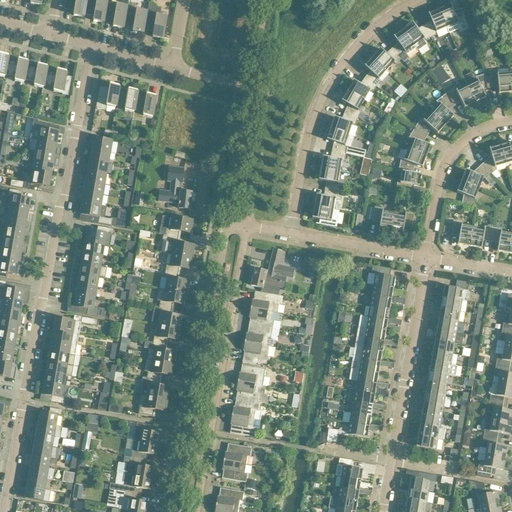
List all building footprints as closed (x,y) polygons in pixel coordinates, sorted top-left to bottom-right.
[(87,0),(66,0),(65,9),(66,9),(74,11),(73,16),(84,18),(87,0)] [(87,0),(84,18),(85,15),(86,15),(94,16),(93,21),(104,23),(108,1),(99,0),(87,0)] [(104,23),(105,20),(114,22),(113,27),(124,29),(127,7),(107,3),(108,1),(104,23)] [(450,5),(439,10),(447,28),(449,33),(458,29),(460,33),(468,29),(462,11),(462,9),(461,9),(461,10),(462,12),(455,14),(454,12),(453,12),(450,5)] [(147,12),(144,31),(145,31),(153,33),(152,38),(163,39),(164,37),(167,18),(160,17),(159,16),(160,11),(158,8),(148,6),(147,12)] [(128,7),(127,7),(124,29),(124,26),(125,26),(133,27),(133,32),(143,34),(147,12),(127,9),(128,7)] [(430,25),(425,27),(431,38),(437,35),(438,38),(449,33),(447,28),(439,10),(428,15),(431,22),(430,22),(430,25)] [(412,23),(403,30),(416,48),(418,51),(427,44),(425,41),(431,38),(425,27),(420,30),(418,29),(417,30),(412,23)] [(403,30),(393,37),(398,44),(397,44),(397,47),(393,51),(401,60),(404,63),(407,60),(409,58),(406,55),(416,48),(403,30)] [(488,46),(479,50),(483,59),(492,54),(488,46)] [(380,49),(372,58),(386,71),(394,63),(396,65),(401,60),(393,51),(388,55),(386,54),(386,55),(380,49)] [(451,49),(442,54),(445,59),(454,54),(452,51),(451,49)] [(0,77),(4,78),(5,75),(7,61),(8,56),(7,56),(0,54),(0,77)] [(372,58),(364,67),(370,72),(369,73),(370,75),(366,80),(376,87),(380,81),(378,79),(386,71),(372,58)] [(7,61),(5,75),(15,77),(15,82),(19,82),(18,88),(22,89),(23,83),(24,83),(24,80),(27,66),(28,61),(27,61),(19,60),(18,61),(18,63),(7,61)] [(27,66),(24,80),(35,82),(34,87),(43,89),(44,85),(46,72),(47,67),(46,67),(39,65),(38,65),(38,66),(37,68),(27,66)] [(440,67),(431,73),(437,83),(447,76),(440,67)] [(46,72),(44,85),(54,87),(53,92),(62,94),(62,95),(68,96),(70,83),(71,78),(65,77),(66,72),(65,72),(58,70),(57,70),(57,71),(57,74),(46,72)] [(497,71),(486,74),(489,86),(496,84),(497,86),(498,86),(498,94),(510,93),(508,74),(497,75),(497,71)] [(476,81),(465,86),(474,103),(485,98),(482,91),(483,90),(483,88),(489,86),(486,74),(475,78),(476,81)] [(353,81),(347,91),(364,101),(370,91),(372,93),(376,87),(366,80),(363,85),(360,84),(360,85),(353,81)] [(99,86),(95,109),(106,110),(107,107),(115,108),(116,105),(118,91),(119,86),(118,86),(111,85),(110,85),(110,86),(109,88),(99,86)] [(454,88),(445,95),(452,104),(458,100),(460,102),(460,101),(464,108),(474,103),(465,86),(456,91),(454,88)] [(118,91),(116,105),(125,107),(124,112),(123,118),(132,119),(132,118),(136,96),(137,96),(137,91),(129,90),(128,90),(128,91),(128,93),(118,91)] [(347,91),(341,102),(348,106),(348,107),(349,108),(346,114),(358,119),(361,112),(358,111),(364,101),(347,91)] [(136,96),(132,118),(143,120),(144,117),(152,118),(156,96),(155,96),(147,95),(147,96),(146,98),(137,96),(136,96)] [(438,104),(430,113),(445,126),(453,117),(447,111),(448,111),(447,109),(452,104),(445,95),(436,102),(438,104)] [(8,112),(6,123),(12,124),(14,114),(8,112)] [(421,119),(414,129),(425,135),(428,129),(431,130),(431,129),(437,134),(445,126),(430,113),(423,121),(421,119)] [(334,118),(330,129),(348,135),(352,124),(355,125),(358,119),(346,114),(344,119),(342,120),(341,120),(334,118)] [(33,120),(30,139),(31,140),(37,141),(56,144),(58,132),(49,131),(50,125),(37,123),(38,121),(33,120)] [(330,129),(326,141),(334,143),(334,144),(335,145),(334,151),(346,154),(364,158),(366,151),(350,147),(354,137),(348,135),(330,129)] [(412,140),(407,151),(425,158),(430,146),(423,143),(423,142),(421,141),(425,135),(414,129),(414,130),(408,139),(412,140)] [(93,138),(91,150),(110,153),(112,142),(93,138)] [(56,144),(37,141),(31,140),(29,150),(36,151),(54,154),(56,144)] [(511,143),(501,146),(506,164),(511,162),(511,143)] [(495,168),(506,164),(501,146),(489,149),(491,157),(490,157),(490,159),(483,166),(491,175),(496,170),(495,168)] [(108,164),(110,153),(91,150),(89,161),(108,164)] [(52,165),(54,154),(36,151),(34,162),(52,165)] [(322,157),(320,169),(339,172),(341,161),(344,162),(346,154),(334,151),(332,157),(330,158),(330,159),(322,157)] [(400,160),(398,171),(402,172),(410,173),(412,167),(414,166),(422,168),(425,158),(407,151),(404,161),(400,160)] [(89,161),(88,171),(106,174),(108,164),(89,161)] [(52,165),(34,162),(32,172),(50,176),(52,165)] [(465,171),(461,181),(479,188),(483,178),(486,179),(491,175),(483,166),(475,173),(473,173),(465,171)] [(159,191),(158,202),(178,204),(178,205),(179,205),(178,209),(183,209),(189,210),(190,201),(194,201),(195,194),(191,193),(178,191),(179,183),(182,184),(184,169),(169,167),(167,182),(171,182),(170,192),(159,191)] [(320,169),(318,181),(326,182),(326,183),(328,184),(327,190),(342,193),(343,185),(337,184),(339,172),(320,169)] [(104,185),(106,174),(88,171),(86,182),(104,185)] [(48,187),(50,176),(32,172),(30,184),(11,180),(10,186),(22,189),(22,188),(29,190),(30,190),(31,184),(48,187)] [(396,191),(410,194),(410,193),(408,193),(409,187),(411,187),(411,186),(419,187),(421,175),(413,174),(410,173),(402,172),(400,183),(397,183),(396,191)] [(479,188),(461,181),(456,193),(464,196),(463,197),(465,198),(464,204),(462,204),(461,205),(476,207),(477,200),(475,199),(479,188)] [(86,182),(84,192),(102,196),(104,185),(86,182)] [(11,196),(10,207),(28,210),(30,199),(21,197),(22,192),(9,189),(8,196),(11,196)] [(316,195),(314,207),(338,212),(339,212),(339,211),(340,200),(342,193),(327,190),(326,195),(324,196),(324,197),(316,195)] [(84,192),(82,203),(100,206),(102,196),(84,192)] [(137,192),(135,205),(144,206),(146,193),(137,192)] [(99,218),(98,224),(110,226),(112,220),(104,218),(106,207),(100,206),(82,203),(80,215),(91,216),(99,218)] [(27,216),(28,210),(10,207),(8,216),(8,218),(26,221),(27,216)] [(312,216),(312,219),(320,220),(319,224),(316,223),(316,224),(330,227),(336,228),(336,227),(335,227),(338,212),(314,207),(312,216)] [(379,231),(392,233),(395,214),(383,212),(383,209),(374,208),(373,216),(372,221),(372,222),(373,220),(378,221),(379,223),(380,223),(379,231)] [(395,214),(392,233),(402,235),(404,227),(406,225),(411,226),(411,229),(414,216),(414,214),(405,213),(405,216),(395,214)] [(357,216),(355,227),(361,228),(363,216),(357,215),(357,216)] [(159,234),(163,235),(178,238),(179,232),(190,234),(192,221),(164,217),(162,228),(160,227),(159,234)] [(24,232),(26,221),(8,218),(6,228),(24,232)] [(461,225),(462,223),(453,221),(451,236),(452,233),(457,234),(458,237),(459,237),(457,245),(469,247),(473,227),(461,225)] [(0,238),(4,239),(22,242),(24,232),(6,228),(0,227),(0,238)] [(87,231),(85,243),(104,246),(110,247),(112,236),(113,236),(114,230),(97,227),(96,233),(87,231)] [(473,227),(469,247),(481,249),(482,241),(483,241),(485,239),(491,240),(493,228),(484,227),(484,229),(473,227)] [(509,253),(511,234),(501,232),(501,230),(493,228),(491,240),(497,241),(497,243),(498,244),(497,251),(509,253)] [(177,243),(178,238),(163,235),(162,241),(162,242),(166,243),(164,254),(172,255),(192,258),(194,246),(177,243)] [(20,253),(22,242),(4,239),(2,250),(20,253)] [(104,246),(85,243),(83,253),(102,256),(104,246)] [(0,249),(0,260),(19,263),(20,253),(2,250),(0,249)] [(255,269),(251,286),(262,289),(261,293),(278,296),(278,295),(280,288),(283,289),(286,277),(292,279),(294,269),(278,265),(278,263),(282,265),(285,252),(282,251),(274,249),(270,264),(268,272),(255,269)] [(83,253),(82,264),(100,267),(102,256),(83,253)] [(166,265),(165,272),(178,274),(179,268),(190,270),(192,258),(172,255),(170,266),(166,265)] [(0,278),(6,279),(7,273),(17,275),(17,272),(18,272),(20,272),(21,266),(22,264),(19,263),(0,260),(0,278)] [(82,264),(80,274),(98,277),(105,279),(107,268),(100,267),(82,264)] [(373,266),(371,274),(375,275),(373,285),(373,286),(393,289),(393,288),(394,287),(395,285),(394,283),(395,278),(390,277),(391,269),(373,266)] [(177,280),(178,274),(165,272),(164,278),(168,279),(166,290),(185,294),(187,282),(177,280)] [(98,277),(80,274),(78,285),(96,288),(98,277)] [(443,294),(442,298),(462,301),(465,302),(465,301),(468,300),(469,293),(468,292),(469,283),(457,281),(455,289),(444,287),(444,288),(443,290),(442,292),(443,294)] [(94,299),(96,288),(78,285),(76,295),(94,299)] [(373,286),(371,296),(391,300),(391,301),(393,303),(398,304),(399,298),(394,298),(391,299),(392,295),(393,294),(393,292),(393,290),(393,289),(373,286)] [(0,287),(0,299),(22,303),(24,291),(5,288),(0,287)] [(160,301),(159,307),(171,310),(172,304),(183,306),(185,294),(166,290),(159,289),(157,301),(160,301)] [(252,300),(250,309),(273,313),(273,311),(278,312),(279,304),(281,304),(282,296),(278,295),(278,296),(261,293),(255,292),(253,300),(252,300)] [(73,295),(72,303),(75,303),(74,307),(78,308),(77,314),(98,317),(100,308),(93,307),(94,299),(76,295),(73,295)] [(371,296),(370,307),(389,310),(389,309),(391,308),(391,306),(390,304),(391,301),(391,300),(371,296)] [(440,304),(440,306),(440,307),(440,309),(460,312),(462,301),(442,298),(441,302),(440,304)] [(0,309),(20,313),(22,303),(0,299),(0,309)] [(151,324),(159,326),(179,329),(181,317),(170,315),(171,310),(159,307),(154,306),(151,324)] [(370,307),(368,318),(387,321),(387,322),(389,324),(394,325),(395,320),(390,319),(388,320),(388,317),(389,315),(390,313),(389,312),(389,310),(370,307)] [(0,309),(0,320),(18,324),(21,325),(22,318),(19,317),(20,313),(0,309)] [(250,318),(249,326),(272,330),(274,321),(271,321),(273,313),(250,309),(249,318),(250,318)] [(439,315),(438,319),(458,323),(460,312),(440,309),(440,310),(439,311),(439,313),(439,315)] [(511,313),(511,314),(510,313),(509,320),(504,319),(502,330),(511,332),(511,313)] [(56,319),(54,330),(79,335),(81,324),(97,326),(98,320),(75,316),(74,322),(56,319)] [(360,316),(358,327),(385,332),(386,331),(387,329),(387,327),(387,325),(387,322),(387,321),(368,318),(360,316)] [(436,325),(436,327),(437,329),(436,330),(456,333),(458,323),(438,319),(438,323),(436,325)] [(0,331),(16,335),(19,335),(20,328),(18,327),(18,324),(0,320),(0,331)] [(153,336),(152,343),(165,345),(166,339),(177,341),(179,329),(159,326),(157,337),(153,336)] [(246,334),(244,343),(269,347),(273,347),(274,340),(271,339),(272,330),(249,326),(247,334),(246,334)] [(358,327),(356,338),(384,342),(383,344),(386,345),(390,346),(391,341),(387,340),(384,341),(384,338),(386,336),(386,335),(385,333),(385,332),(358,327)] [(77,345),(79,335),(54,330),(52,341),(77,345)] [(435,336),(435,340),(454,344),(461,345),(463,334),(462,334),(456,333),(436,330),(436,331),(435,332),(435,334),(435,336)] [(504,349),(511,350),(511,332),(502,330),(500,341),(505,342),(504,349)] [(0,342),(14,345),(16,335),(0,331),(0,342)] [(356,338),(355,348),(382,353),(382,352),(383,350),(383,348),(383,347),(383,344),(384,342),(356,338)] [(433,346),(432,348),(433,350),(433,351),(452,355),(454,344),(435,340),(434,345),(433,346)] [(75,356),(77,345),(52,341),(50,352),(75,356)] [(145,341),(144,348),(149,349),(147,360),(173,365),(175,353),(167,351),(164,351),(165,345),(152,343),(145,341)] [(0,353),(13,356),(14,345),(0,342),(0,353)] [(266,364),(269,347),(244,343),(243,352),(244,352),(242,363),(255,365),(256,362),(266,364)] [(355,348),(353,359),(380,364),(380,365),(382,367),(387,367),(387,362),(383,361),(380,362),(381,359),(382,358),(382,356),(382,354),(382,353),(355,348)] [(511,350),(504,349),(503,355),(497,354),(495,366),(509,368),(510,362),(511,362),(511,350)] [(432,357),(431,362),(451,365),(452,355),(433,351),(433,352),(431,354),(431,356),(432,357)] [(73,366),(75,356),(50,352),(48,362),(73,366)] [(0,364),(11,366),(13,356),(0,353),(0,364)] [(353,359),(351,370),(378,374),(378,373),(379,372),(380,370),(379,368),(380,365),(380,364),(353,359)] [(144,371),(144,372),(146,372),(147,372),(146,378),(159,380),(160,375),(162,375),(171,376),(173,365),(147,360),(145,371),(144,371)] [(71,377),(73,366),(48,362),(46,373),(71,377)] [(429,368),(429,369),(429,371),(429,372),(449,376),(455,377),(457,366),(451,365),(431,362),(430,366),(429,368)] [(0,376),(9,378),(11,366),(0,364),(0,376)] [(262,387),(265,369),(242,365),(240,373),(239,373),(237,382),(262,387)] [(497,384),(511,387),(511,386),(511,374),(511,375),(508,374),(509,368),(495,366),(493,377),(499,378),(497,384)] [(351,370),(349,380),(357,381),(376,385),(376,386),(378,388),(383,389),(384,383),(379,383),(376,384),(377,380),(378,379),(378,377),(378,375),(378,374),(351,370)] [(428,379),(427,383),(447,386),(449,376),(429,372),(429,374),(428,375),(427,377),(428,379)] [(70,385),(71,377),(46,373),(44,383),(69,388),(70,388),(70,385)] [(297,373),(295,382),(302,383),(304,374),(297,373)] [(158,386),(159,380),(146,378),(142,377),(140,384),(142,384),(140,395),(167,400),(169,388),(158,386)] [(357,381),(355,392),(374,396),(375,394),(376,393),(376,391),(375,389),(376,386),(376,385),(357,381)] [(237,391),(236,399),(259,403),(268,405),(267,396),(264,395),(265,387),(262,387),(237,382),(236,391),(237,391)] [(51,396),(50,402),(66,405),(69,388),(44,383),(42,395),(51,396)] [(425,389),(425,391),(425,392),(425,394),(445,397),(447,386),(427,383),(426,387),(425,389)] [(489,401),(503,404),(504,398),(511,399),(511,386),(511,387),(497,384),(492,383),(491,389),(494,390),(493,395),(490,395),(489,401)] [(349,391),(348,402),(353,403),(372,406),(372,407),(375,409),(379,410),(380,405),(375,404),(373,405),(374,396),(355,392),(349,391)] [(101,393),(98,411),(105,412),(108,395),(101,393)] [(424,400),(423,404),(443,408),(445,397),(425,394),(425,395),(424,396),(424,398),(424,400)] [(165,412),(167,400),(140,395),(138,407),(139,407),(138,414),(153,417),(154,410),(165,412)] [(258,412),(259,403),(236,399),(234,407),(233,407),(232,416),(254,420),(255,412),(258,412)] [(511,411),(502,409),(503,404),(489,401),(487,412),(492,413),(491,420),(510,423),(511,420),(511,419),(511,411)] [(353,403),(351,413),(371,417),(371,416),(372,414),(372,412),(372,411),(372,407),(372,406),(353,403)] [(422,410),(421,412),(422,414),(422,415),(441,418),(443,408),(423,404),(423,409),(422,410)] [(122,414),(124,408),(111,405),(109,410),(122,414)] [(62,417),(64,411),(49,408),(49,409),(50,409),(49,414),(41,412),(40,412),(38,423),(55,427),(57,416),(62,417)] [(349,424),(369,427),(369,429),(371,430),(375,431),(376,426),(372,425),(369,426),(370,423),(371,422),(371,420),(370,418),(371,417),(351,413),(351,414),(349,424)] [(420,421),(420,426),(439,429),(441,418),(422,415),(421,416),(420,418),(420,419),(420,421)] [(231,425),(230,433),(253,438),(255,429),(259,429),(260,421),(254,420),(232,416),(230,425),(231,425)] [(484,434),(483,437),(497,439),(498,433),(502,434),(509,435),(511,427),(510,427),(510,423),(491,420),(490,426),(485,425),(484,434)] [(62,428),(55,427),(38,423),(36,434),(53,437),(60,438),(62,428)] [(149,432),(150,426),(137,423),(134,441),(158,445),(160,434),(149,432)] [(85,432),(91,433),(96,434),(98,426),(87,424),(85,432)] [(329,429),(326,441),(336,443),(338,436),(356,440),(357,437),(367,438),(367,437),(368,435),(369,434),(368,432),(369,429),(369,427),(349,424),(348,429),(346,428),(340,429),(339,431),(329,429)] [(418,431),(417,433),(418,435),(418,436),(438,439),(443,440),(445,430),(439,429),(420,426),(419,430),(418,431)] [(52,448),(53,437),(36,434),(34,445),(52,448)] [(417,442),(416,447),(430,450),(435,450),(436,451),(438,439),(418,436),(418,437),(416,439),(416,441),(417,442)] [(486,449),(485,455),(504,459),(505,455),(506,455),(507,447),(496,445),(497,439),(483,437),(481,448),(486,449)] [(83,438),(81,449),(89,451),(91,439),(83,438)] [(125,457),(144,460),(145,454),(155,456),(156,456),(158,445),(134,441),(131,458),(125,457)] [(225,453),(223,461),(246,465),(247,457),(250,457),(251,449),(228,444),(226,453),(225,453)] [(34,445),(33,455),(50,458),(55,459),(55,455),(50,454),(52,448),(34,445)] [(451,449),(448,462),(456,463),(458,451),(451,449)] [(50,458),(33,455),(31,466),(48,469),(50,458)] [(504,462),(504,459),(485,455),(484,462),(479,461),(477,472),(490,474),(491,469),(503,471),(505,462),(504,462)] [(127,464),(125,475),(152,479),(154,468),(143,466),(144,460),(125,457),(124,463),(127,464)] [(339,459),(338,466),(343,467),(341,478),(361,481),(361,480),(362,478),(362,476),(362,475),(363,470),(351,468),(352,461),(339,459)] [(222,479),(245,483),(247,474),(244,474),(246,465),(223,461),(222,470),(223,471),(222,479)] [(459,465),(458,473),(466,474),(467,466),(459,465)] [(54,470),(48,469),(31,466),(29,477),(46,480),(52,481),(54,470)] [(409,485),(409,489),(428,493),(430,482),(436,483),(437,476),(419,473),(417,480),(410,478),(410,480),(409,481),(409,483),(409,485)] [(109,490),(117,491),(138,495),(139,489),(149,490),(149,491),(150,491),(152,479),(125,475),(123,486),(110,484),(109,490)] [(44,490),(46,480),(29,477),(27,487),(44,490)] [(341,478),(339,488),(359,492),(359,493),(361,494),(365,495),(366,490),(362,489),(359,490),(360,487),(361,486),(361,484),(361,482),(361,481),(341,478)] [(497,492),(486,495),(483,484),(469,481),(474,509),(498,504),(498,501),(499,501),(497,492)] [(75,485),(73,498),(81,500),(83,487),(75,485)] [(51,492),(44,490),(27,487),(25,498),(26,499),(26,498),(49,503),(49,502),(51,492)] [(339,488),(337,499),(357,502),(357,501),(358,500),(359,498),(358,496),(359,493),(359,492),(339,488)] [(217,497),(216,506),(238,510),(239,501),(242,502),(244,493),(220,489),(218,497),(217,497)] [(407,495),(406,497),(407,499),(407,500),(426,503),(428,493),(409,489),(408,494),(407,495)] [(117,491),(116,498),(121,498),(119,509),(134,511),(146,511),(148,503),(137,501),(138,495),(117,491)] [(330,497),(328,508),(329,508),(350,511),(362,511),(358,511),(355,511),(356,508),(357,507),(357,505),(357,503),(357,502),(337,499),(330,497)] [(406,506),(405,511),(412,511),(428,511),(430,504),(426,503),(407,500),(406,501),(405,503),(405,504),(406,506)]
